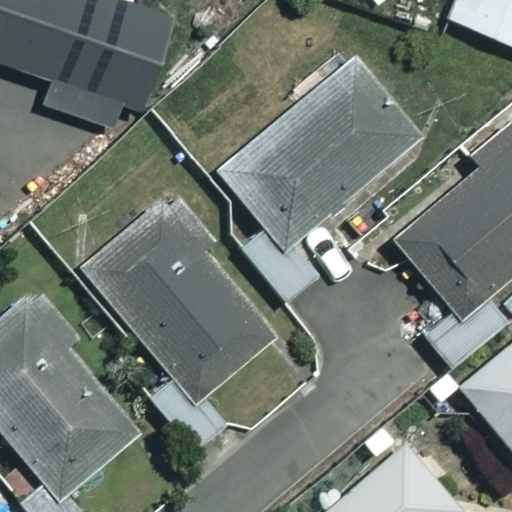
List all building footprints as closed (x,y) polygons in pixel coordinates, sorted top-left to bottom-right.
[(90,0),(0,0),(0,73),(62,93),(90,0)] [(511,0),(450,0),(444,15),(511,46),(511,0)] [(409,135),(343,56),(209,168),(247,212),(224,230),(281,298),(311,272),(284,240),(409,135)] [(511,251),(511,126),(387,240),(449,308),(511,251)] [(265,332),(154,203),(76,270),(188,399),(265,332)] [(499,322),(475,290),(419,332),(444,364),(499,322)] [(131,427),(25,294),(0,313),(0,434),(48,494),(131,427)] [(511,333),(453,383),(511,452),(511,333)] [(448,511),(393,447),(315,511),(448,511)]
